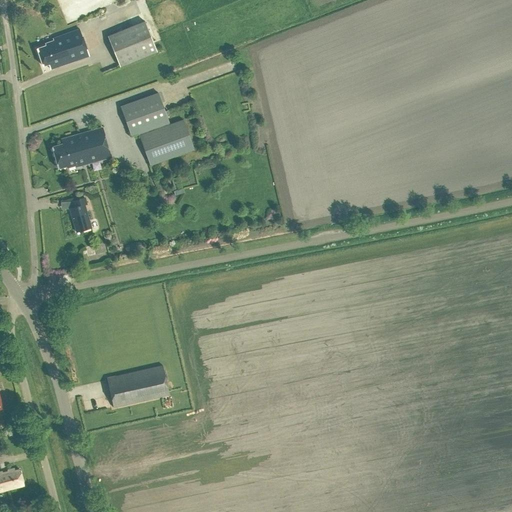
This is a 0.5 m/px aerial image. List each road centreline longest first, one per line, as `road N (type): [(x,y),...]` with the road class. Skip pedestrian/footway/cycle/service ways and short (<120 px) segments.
road 1 (unclassified): [(21,300),(511,200)]
road 2 (residential): [(21,300),(34,277),(3,9)]
road 3 (tertiary): [(91,511),(56,378),(21,300)]
road 4 (residential): [(56,511),(10,335),(21,300)]
